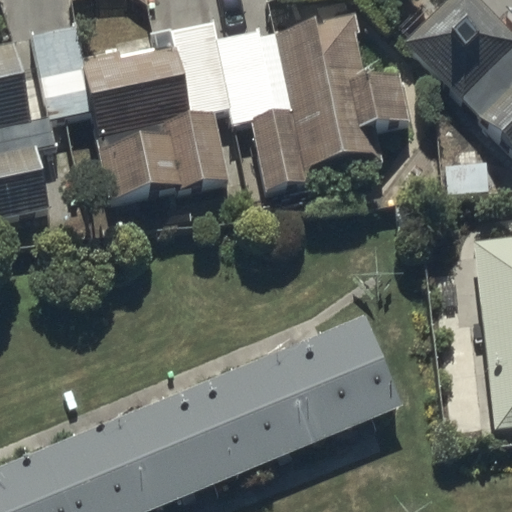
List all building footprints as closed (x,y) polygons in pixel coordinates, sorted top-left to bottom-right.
[(462,4),(403,58),(511,171),(511,19),(493,37),(462,4)] [(251,42),(216,50),(235,142),(248,139),(264,210),(382,183),(375,152),(409,145),(396,88),(363,95),(348,26),(252,48),(251,42)] [(33,50),(47,136),(91,129),(106,221),(225,201),(214,133),(226,130),(207,33),(167,39),(171,66),(121,75),(120,66),(82,72),(77,42),(33,50)] [(18,61),(0,65),(0,237),(48,227),(36,168),(51,165),(45,136),(35,138),(18,61)] [(511,257),(470,262),(493,448),(511,446),(511,257)] [(364,337),(0,486),(0,511),(189,511),(401,425),(364,337)]
